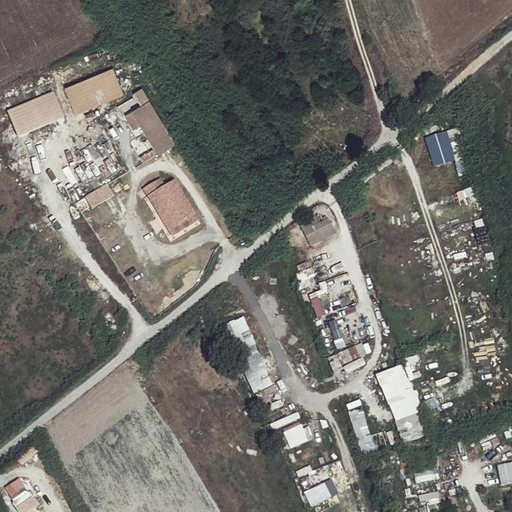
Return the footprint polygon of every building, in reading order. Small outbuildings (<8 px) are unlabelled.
[(118,72),(72,92),(82,115),(128,95),(118,72)] [(54,90),(7,110),(19,136),(65,116),(54,90)] [(123,113),(141,103),(136,95),(118,105),(123,113)] [(176,147),(150,105),(133,115),(159,158),(176,147)] [(434,165),(455,161),(449,130),(427,135),(434,165)] [(94,208),(117,194),(109,182),(86,196),(94,208)] [(197,218),(176,185),(166,190),(162,183),(145,193),(150,201),(155,198),(167,217),(176,232),(197,218)] [(313,227),(322,222),(319,215),(308,221),(299,227),(301,231),(310,247),(334,235),(332,229),(317,237),(313,227)] [(176,232),(167,217),(162,220),(174,240),(200,224),(197,218),(176,232)] [(327,220),(322,222),(313,227),(317,237),(332,229),(327,220)] [(310,247),(301,231),(292,236),(301,251),(310,247)] [(313,267),(298,272),(303,287),(318,282),(313,267)] [(316,316),(325,315),(323,297),(315,298),(316,316)] [(275,385),(248,316),(228,323),(255,393),(275,385)] [(338,348),(347,346),(338,318),(330,321),(338,348)] [(329,358),(337,375),(365,361),(363,356),(373,351),(368,339),(329,358)] [(408,363),(381,372),(403,443),(430,435),(408,363)] [(363,399),(348,403),(363,451),(378,447),(363,399)] [(293,448),(311,439),(302,420),(284,428),(293,448)] [(511,461),(499,463),(502,483),(511,481),(511,461)] [(417,471),(417,480),(437,479),(437,470),(417,471)] [(24,477),(7,485),(20,511),(27,511),(39,507),(24,477)] [(306,492),(313,506),(334,496),(327,482),(306,492)]
